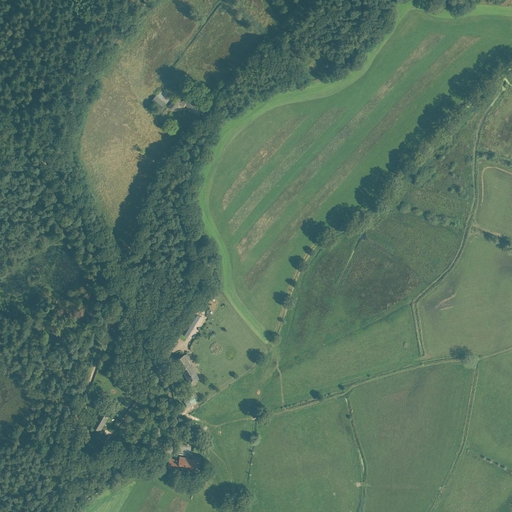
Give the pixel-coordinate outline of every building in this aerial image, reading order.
[(319,59),(308,67),(311,72),(323,65),(319,59)] [(155,95),(151,101),(160,109),(165,104),(155,95)] [(203,110),(186,95),(181,101),(180,101),(181,102),(179,104),(183,107),(185,105),(198,116),(203,110)] [(176,97),(168,106),(173,111),(179,104),(181,102),(180,101),(181,101),(176,97)] [(187,336),(200,316),(193,311),(180,332),(187,336)] [(184,355),(176,360),(190,383),(198,378),(187,359),(189,357),(187,353),(184,355)] [(183,397),(187,405),(191,403),(189,399),(193,397),(191,393),(183,397)] [(92,406),(96,408),(100,401),(96,399),(92,406)] [(103,406),(91,426),(100,431),(112,411),(103,406)] [(194,473),(196,465),(197,460),(179,457),(179,460),(169,458),(168,467),(175,468),(175,469),(177,470),(177,469),(194,473)]
